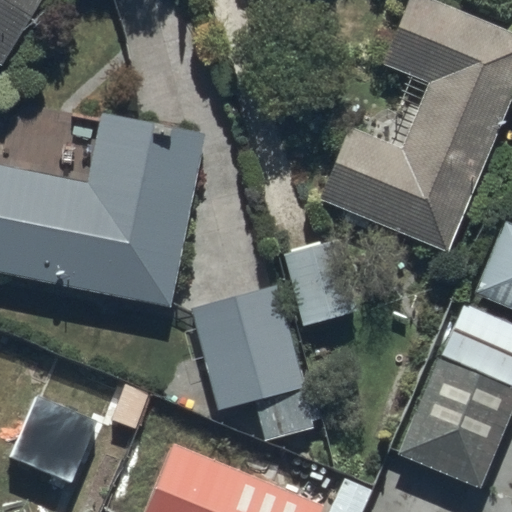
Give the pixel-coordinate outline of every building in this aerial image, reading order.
[(0,0),(0,61),(3,64),(43,0),(0,0)] [(350,128),(320,199),(446,251),(511,93),(511,32),(434,0),(409,0),(383,63),(430,82),(402,149),(350,128)] [(0,160),(0,269),(172,301),(203,133),(137,121),(100,114),(88,177),(0,160)] [(511,221),(504,219),(472,294),(511,311),(511,221)] [(334,241),(279,255),(297,327),(353,313),(334,241)] [(272,286),(190,309),(218,413),(254,403),(265,442),(312,429),(272,286)] [(511,383),(511,327),(454,305),(393,460),(474,492),(511,395),(511,390),(510,390),(511,383)] [(0,344),(0,416),(24,354),(0,344)] [(33,393),(9,456),(75,481),(100,418),(33,393)] [(174,445),(146,511),(319,511),(322,505),(174,445)]
